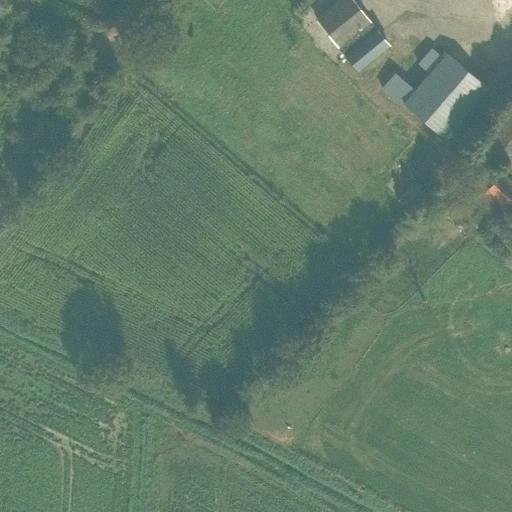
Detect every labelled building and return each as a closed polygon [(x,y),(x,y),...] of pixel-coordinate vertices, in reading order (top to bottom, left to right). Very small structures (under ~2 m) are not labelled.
[(340,0),(316,20),(356,69),(388,44),(377,30),(375,31),(368,22),(368,21),(351,0),(340,0)] [(431,48),(418,63),(429,73),(443,57),(431,48)] [(442,137),(454,147),(469,129),(458,120),(486,87),(447,53),(443,57),(429,73),(414,90),(395,74),(381,89),(401,106),(403,103),(442,137)] [(511,168),(511,105),(482,145),(511,168)] [(409,174),(397,187),(412,200),(424,188),(409,174)] [(511,183),(500,174),(484,194),(511,216),(511,183)]
